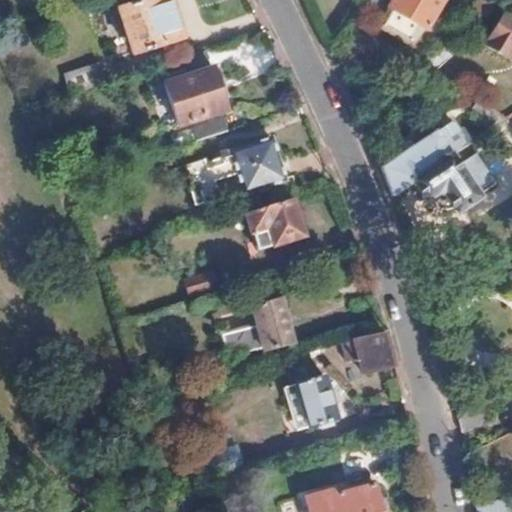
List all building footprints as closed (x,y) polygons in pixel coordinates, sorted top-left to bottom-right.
[(166,0),(140,0),(116,8),(132,53),(179,37),(166,0)] [(424,30),(441,3),(436,0),(393,0),(388,8),(392,10),(382,26),(410,42),(420,28),(424,30)] [(486,19),(493,7),(484,1),(477,14),(486,19)] [(511,53),(511,18),(504,14),(485,46),(503,57),(507,51),(511,53)] [(430,72),(453,54),(444,43),(437,49),(422,62),(430,72)] [(103,81),(97,62),(63,72),(69,92),(77,90),(103,81)] [(210,67),(163,81),(177,124),(223,110),(210,67)] [(507,118),(479,102),(471,119),(491,129),(507,118)] [(453,154),(466,146),(445,115),(439,119),(442,124),(380,166),(386,181),(391,196),(410,184),(451,156),(453,154)] [(228,129),(223,117),(194,127),(197,138),(228,129)] [(242,194),(285,180),(272,139),(227,152),(229,156),(202,164),(200,159),(182,165),(189,187),(185,188),(190,205),(217,196),(212,180),(235,172),(242,194)] [(491,184),(473,156),(458,166),(451,156),(410,184),(424,203),(441,193),(455,213),(478,198),(477,195),(491,184)] [(301,235),(289,199),(243,213),(254,249),(301,235)] [(214,285),(210,269),(181,277),(186,293),(214,285)] [(261,350),(291,342),(278,297),(249,305),(255,327),(219,336),(225,358),(261,349),(261,350)] [(393,366),(383,330),(349,340),(353,352),(347,354),(349,363),(356,361),(361,375),(393,366)] [(192,385),(185,359),(169,364),(176,389),(192,385)] [(323,375),(282,386),(288,407),(300,404),(306,426),(318,423),(320,428),(333,424),(331,419),(335,418),(323,375)] [(511,390),(501,396),(505,403),(511,399),(511,390)] [(460,433),(488,420),(482,405),(457,417),(460,429),(460,433)] [(228,463),(223,444),(193,452),(206,469),(228,463)] [(231,474),(228,463),(206,469),(209,480),(231,474)] [(380,511),(373,484),(335,495),(333,488),(303,497),(307,511),(380,511)] [(509,511),(511,511),(511,507),(507,496),(494,502),(493,501),(473,503),(475,511),(509,511)]
